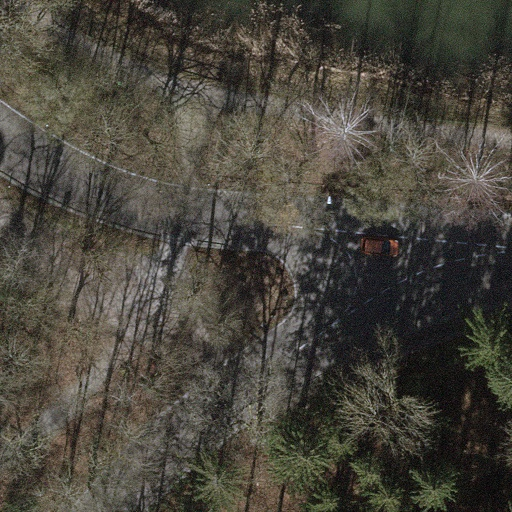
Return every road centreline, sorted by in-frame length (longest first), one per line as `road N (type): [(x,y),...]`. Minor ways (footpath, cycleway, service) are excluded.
road 1 (residential): [(415,240),(170,212),(85,188),(0,135)]
road 2 (residential): [(111,511),(218,405),(334,326),(415,240)]
road 3 (track): [(136,325),(195,93)]
road 4 (track): [(195,93),(50,29),(16,0)]
road 5 (track): [(0,220),(71,284),(136,325)]
